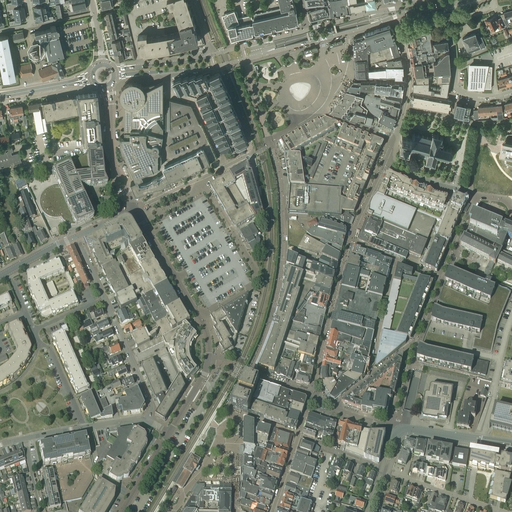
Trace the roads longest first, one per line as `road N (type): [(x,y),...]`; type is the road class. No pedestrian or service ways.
road 1 (residential): [(270,321),(283,240),(281,189),(246,60)]
road 2 (secondary): [(246,60),(420,10)]
road 3 (tertiary): [(208,360),(204,328),(132,208)]
road 4 (residential): [(146,420),(151,403),(103,298)]
road 5 (secondary): [(115,76),(246,60)]
road 6 (tertiary): [(132,208),(111,159),(106,87)]
road 7 (residential): [(447,20),(457,90),(511,92)]
road 8 (residential): [(501,511),(388,471)]
